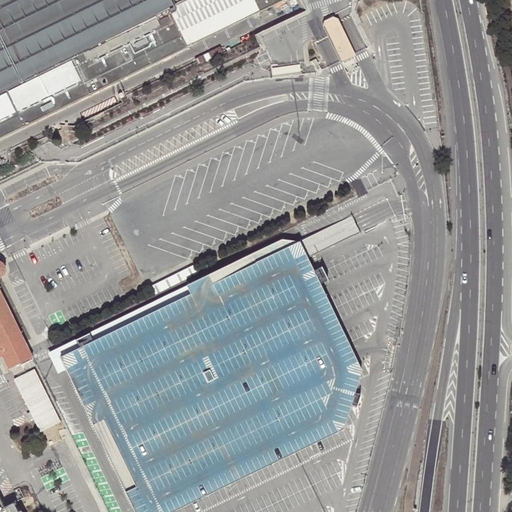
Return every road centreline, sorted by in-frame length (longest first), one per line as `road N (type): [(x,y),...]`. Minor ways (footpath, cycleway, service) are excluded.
road 1 (trunk): [(482,511),(491,175),(466,0)]
road 2 (unclassified): [(469,193),(424,511)]
road 3 (trunk): [(469,193),(457,511)]
road 4 (trunk): [(442,0),(469,193)]
